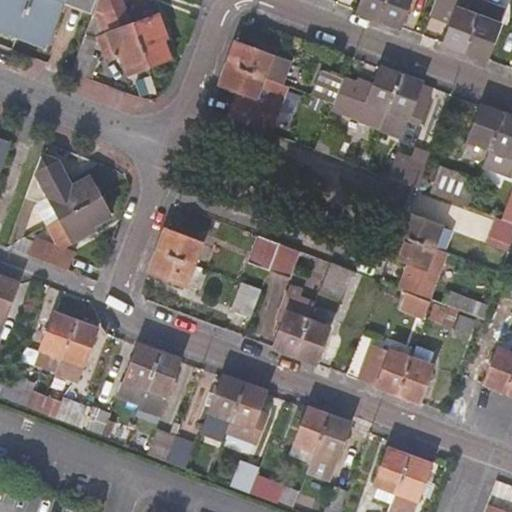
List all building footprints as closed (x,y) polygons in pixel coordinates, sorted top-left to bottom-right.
[(0,0),(0,13),(54,34),(65,6),(93,16),(94,13),(98,0),(0,0)] [(148,67),(133,25),(122,0),(98,0),(94,13),(103,17),(110,34),(98,38),(106,60),(120,55),(128,76),(148,67)] [(380,21),(387,0),(361,0),(357,12),(380,21)] [(410,0),(387,0),(380,21),(399,28),(410,0)] [(433,0),(429,13),(449,20),(455,0),(433,0)] [(485,0),(459,0),(453,22),(444,45),(465,53),(485,0)] [(455,0),(449,20),(453,22),(459,0),(455,0)] [(506,8),(485,0),(465,53),(473,56),(486,61),(506,8)] [(0,33),(48,52),(54,34),(0,13),(0,33)] [(158,16),(133,25),(148,67),(169,58),(162,39),(166,37),(158,16)] [(228,64),(281,84),(289,64),(236,44),(228,64)] [(90,56),(79,52),(71,73),(83,77),(90,56)] [(238,94),(229,120),(270,135),(287,87),(281,84),(228,64),(220,86),(238,94)] [(388,110),(402,76),(380,68),(373,86),(358,81),(357,84),(345,79),(335,107),(361,117),(360,121),(380,129),(388,110)] [(327,104),(329,105),(335,107),(345,79),(320,70),(311,95),(327,102),(327,104)] [(422,84),(402,76),(388,110),(381,129),(401,137),(409,118),(420,122),(429,97),(418,93),(422,84)] [(425,84),(422,84),(418,93),(429,97),(433,88),(425,84)] [(491,147),(493,149),(505,114),(482,106),(465,153),(486,160),(491,147)] [(511,116),(505,114),(493,149),(487,162),(511,171),(511,116)] [(327,127),(319,149),(345,160),(354,138),(327,127)] [(0,138),(0,156),(5,158),(11,143),(0,138)] [(62,217),(100,196),(89,177),(72,186),(58,160),(42,154),(26,196),(38,200),(49,194),(62,217)] [(397,154),(387,179),(417,190),(422,176),(408,171),(412,160),(397,154)] [(439,168),(429,191),(465,205),(475,181),(439,168)] [(476,193),(470,207),(502,219),(501,222),(511,226),(511,193),(507,206),(476,193)] [(47,225),(62,217),(49,194),(38,200),(37,207),(47,225)] [(111,216),(100,196),(62,217),(47,225),(40,229),(36,240),(29,256),(67,270),(73,254),(60,249),(75,241),(93,230),(94,226),(111,216)] [(24,207),(18,222),(29,226),(35,212),(24,207)] [(399,236),(434,249),(445,253),(453,233),(408,215),(399,236)] [(511,226),(498,220),(488,248),(508,256),(511,246),(511,226)] [(159,252),(193,264),(201,244),(166,230),(165,235),(159,252)] [(36,240),(27,236),(6,247),(29,256),(36,240)] [(434,249),(399,236),(392,257),(418,267),(414,277),(406,275),(400,290),(422,298),(429,301),(446,253),(445,253),(434,249)] [(270,271),(280,245),(259,237),(250,264),(270,271)] [(301,253),(280,245),(270,271),(291,279),(301,253)] [(206,270),(193,264),(159,252),(151,273),(185,286),(187,280),(200,285),(206,270)] [(340,303),(352,272),(330,264),(319,296),(340,303)] [(511,279),(506,277),(498,296),(511,301),(511,279)] [(0,330),(19,285),(8,281),(0,278),(0,330)] [(245,284),(234,311),(252,319),(262,291),(245,284)] [(296,358),(309,323),(315,307),(288,296),(277,322),(284,326),(275,350),(281,352),(296,358)] [(484,321),(488,310),(451,296),(446,307),(484,321)] [(428,305),(418,300),(413,313),(424,318),(428,305)] [(456,314),(434,307),(429,320),(450,328),(456,314)] [(42,349),(63,358),(76,323),(55,315),(42,349)] [(63,358),(57,373),(56,375),(78,382),(97,331),(76,323),(63,358)] [(330,331),(309,323),(296,358),(317,366),(330,331)] [(507,394),(511,380),(511,338),(508,337),(502,350),(498,349),(484,385),(489,387),(507,394)] [(142,404),(160,354),(142,347),(139,345),(119,395),(142,404)] [(400,397),(413,362),(390,353),(372,346),(358,381),(373,387),(400,397)] [(63,358),(42,349),(35,365),(57,373),(63,358)] [(159,418),(181,361),(160,354),(142,404),(139,410),(159,418)] [(431,370),(413,362),(400,397),(419,404),(431,370)] [(228,431),(245,385),(222,377),(215,394),(211,406),(209,411),(201,433),(224,442),(228,431)] [(258,410),(264,392),(258,390),(245,385),(228,431),(254,440),(265,412),(258,410)] [(211,406),(215,394),(209,392),(204,404),(211,406)] [(29,405),(40,409),(44,398),(34,393),(29,405)] [(66,424),(74,402),(58,395),(49,418),(66,424)] [(84,431),(92,409),(74,402),(66,424),(84,431)] [(109,413),(93,406),(92,409),(84,431),(99,437),(105,423),(109,413)] [(312,464),(329,417),(306,408),(290,455),(312,464)] [(328,479),(349,425),(329,417),(312,464),(309,473),(328,479)] [(105,439),(110,425),(105,423),(99,437),(105,439)] [(159,431),(150,456),(167,462),(176,438),(180,428),(173,426),(170,435),(159,431)] [(196,445),(176,438),(167,462),(187,470),(196,445)] [(397,491),(410,458),(399,454),(388,450),(376,483),(380,484),(397,491)] [(390,511),(411,511),(430,464),(429,465),(422,463),(410,458),(397,491),(392,504),(390,511)] [(242,460),(232,487),(250,493),(260,467),(242,460)] [(397,491),(380,484),(375,497),(392,504),(397,491)] [(282,485),(276,499),(293,505),(299,491),(282,485)] [(340,511),(347,495),(336,490),(327,511),(340,511)] [(305,494),(299,507),(310,511),(315,498),(305,494)]
